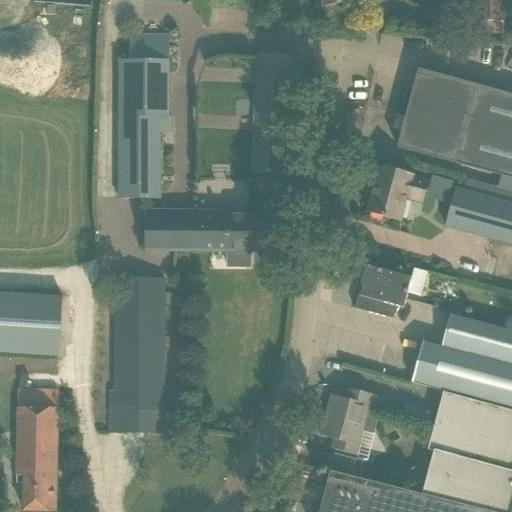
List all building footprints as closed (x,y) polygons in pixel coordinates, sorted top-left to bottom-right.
[(504,21),(504,0),(474,0),(474,20),(504,21)] [(131,62),(116,63),(118,197),(161,199),(160,133),(160,117),(170,117),(169,34),(131,35),(131,62)] [(293,56),(273,55),(258,55),(253,173),(267,173),(287,174),(293,56)] [(511,95),(418,70),(397,147),(511,178),(511,95)] [(367,212),(387,218),(402,222),(408,200),(423,204),(428,184),(413,180),(414,176),(399,172),(380,167),(367,212)] [(0,264),(75,264),(75,179),(0,179),(0,264)] [(511,203),(458,189),(447,228),(511,245),(511,203)] [(145,210),(145,215),(145,252),(263,252),(263,216),(202,215),(202,211),(145,210)] [(354,309),(392,319),(399,307),(403,309),(408,293),(420,296),(426,272),(414,269),(411,278),(366,266),(361,285),(363,286),(357,308),(355,307),(354,309)] [(108,433),(163,433),(163,279),(114,279),(114,391),(108,391),(108,433)] [(0,355),(58,358),(62,298),(0,294),(0,355)] [(423,343),(412,385),(444,393),(511,411),(511,331),(452,315),(443,348),(423,343)] [(331,396),(320,436),(334,439),(331,449),(350,454),(354,438),(361,440),(363,432),(374,435),(382,403),(383,398),(373,395),(348,389),(345,399),(331,396)] [(58,391),(38,391),(18,391),(16,474),(24,474),(24,511),(55,511),(58,391)] [(511,511),(511,411),(444,393),(428,451),(437,454),(435,462),(425,468),(431,478),(428,487),(426,493),(495,511),(498,511),(511,511)] [(498,511),(495,511),(426,493),(331,468),(320,511),(498,511)] [(420,471),(407,479),(412,489),(426,482),(420,471)]
